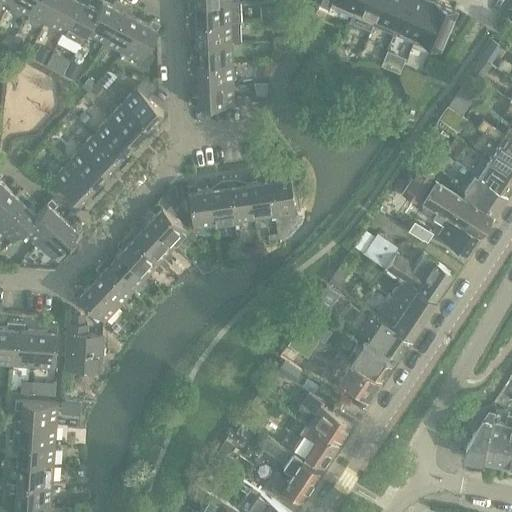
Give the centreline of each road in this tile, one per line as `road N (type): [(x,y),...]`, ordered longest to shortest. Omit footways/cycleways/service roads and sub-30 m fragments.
road 1 (residential): [(170,3),(177,152),(59,281),(0,278)]
road 2 (residential): [(511,240),(327,511)]
road 3 (residential): [(511,289),(430,431),(415,478)]
